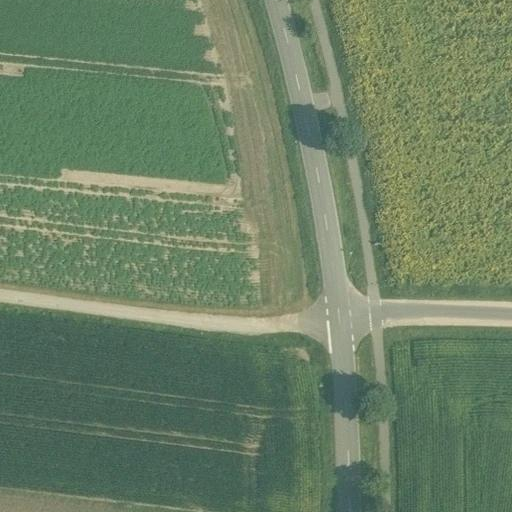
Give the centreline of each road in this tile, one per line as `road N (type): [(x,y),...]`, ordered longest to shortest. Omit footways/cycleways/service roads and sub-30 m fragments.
road 1 (track): [(341,319),(266,330),(0,295)]
road 2 (tertiary): [(275,0),(341,319)]
road 3 (tertiary): [(341,319),(345,511)]
road 4 (unclassified): [(511,305),(399,299),(341,319)]
